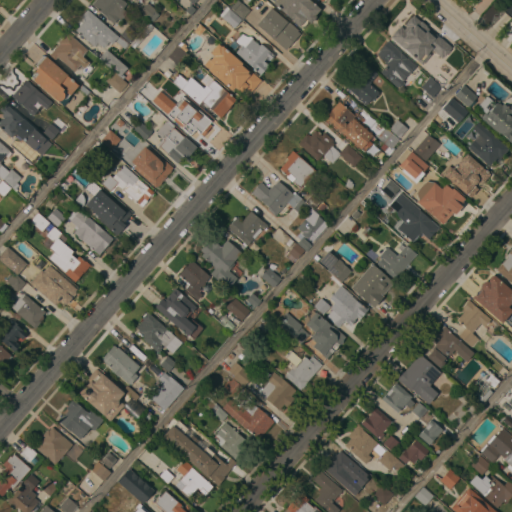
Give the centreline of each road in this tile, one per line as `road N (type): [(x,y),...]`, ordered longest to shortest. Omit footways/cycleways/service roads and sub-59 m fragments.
road 1 (residential): [(375,0),(0,432)]
road 2 (residential): [(240,511),(511,201)]
